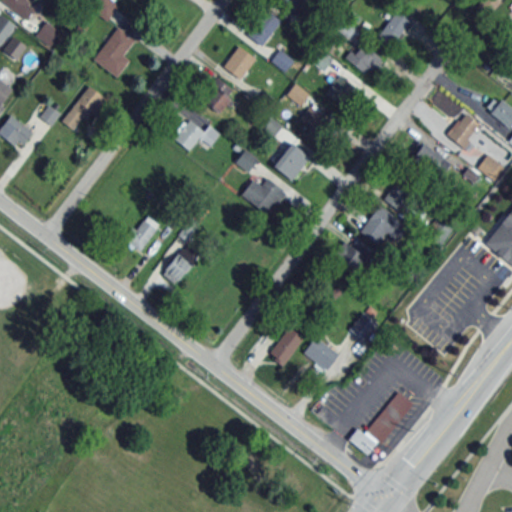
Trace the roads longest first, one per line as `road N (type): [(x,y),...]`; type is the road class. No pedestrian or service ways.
road 1 (residential): [(0,204),(374,498)]
road 2 (residential): [(203,366),(448,48)]
road 3 (residential): [(43,237),(217,0)]
road 4 (tertiary): [(374,498),(511,327)]
